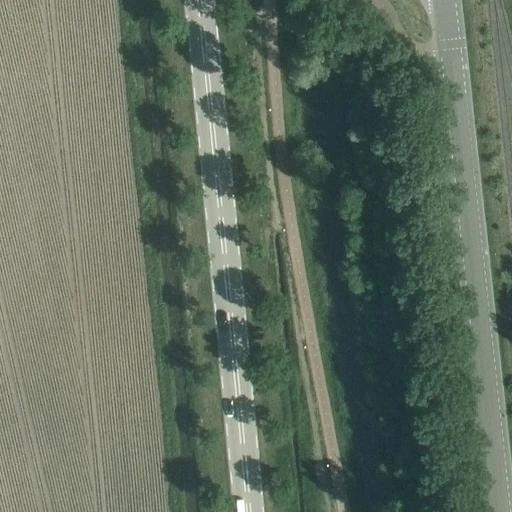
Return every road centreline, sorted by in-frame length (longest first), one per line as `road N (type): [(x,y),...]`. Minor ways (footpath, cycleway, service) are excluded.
road 1 (unclassified): [(501,511),(445,0)]
road 2 (secondary): [(248,511),(199,0)]
